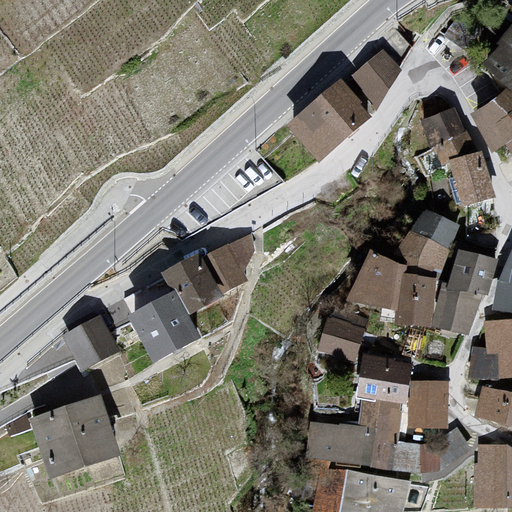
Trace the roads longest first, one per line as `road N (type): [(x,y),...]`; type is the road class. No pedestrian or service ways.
road 1 (residential): [(292,200),(159,272),(44,348),(0,390)]
road 2 (tertiary): [(172,196),(396,0)]
road 3 (tertiary): [(0,348),(172,196)]
road 4 (residential): [(172,196),(131,188),(0,304)]
